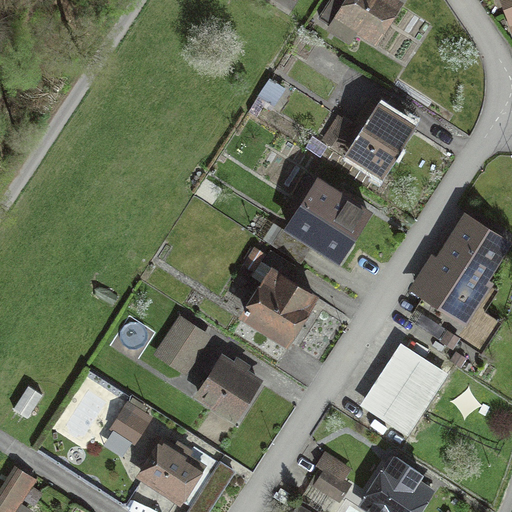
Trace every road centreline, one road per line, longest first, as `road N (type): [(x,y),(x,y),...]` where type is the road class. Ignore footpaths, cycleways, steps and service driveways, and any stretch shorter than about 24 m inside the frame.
road 1 (residential): [(244,511),(470,163),(503,72)]
road 2 (track): [(0,207),(136,0)]
road 3 (residential): [(0,445),(102,511)]
